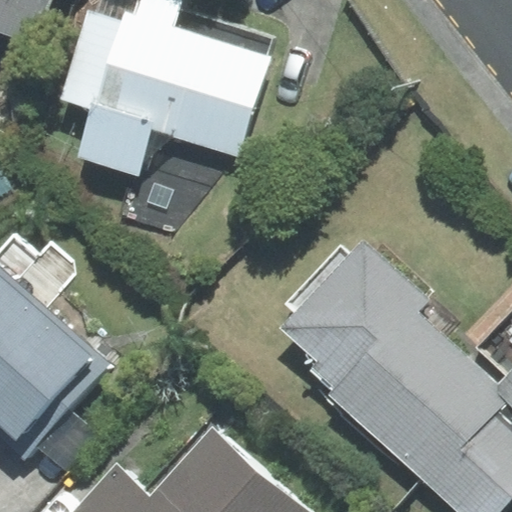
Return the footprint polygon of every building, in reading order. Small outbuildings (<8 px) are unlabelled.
[(0,0),(0,31),(8,35),(17,14),(64,34),(78,0),(0,0)] [(129,0),(129,2),(123,0),(115,0),(114,5),(105,2),(74,92),(114,105),(99,151),(162,172),(169,150),(175,148),(180,145),(186,139),(190,132),(257,154),(292,50),(198,18),(202,12),(205,0),(165,0),(164,5),(158,0),(129,0)] [(1,149),(0,150),(0,201),(23,188),(1,149)] [(450,291),(390,233),(304,320),(339,354),(329,364),(481,511),(511,511),(511,374),(474,338),(439,303),(450,291)] [(128,360),(4,244),(0,247),(0,422),(18,439),(37,457),(128,360)] [(326,511),(329,509),(234,422),(172,491),(134,457),(83,511),(326,511)]
